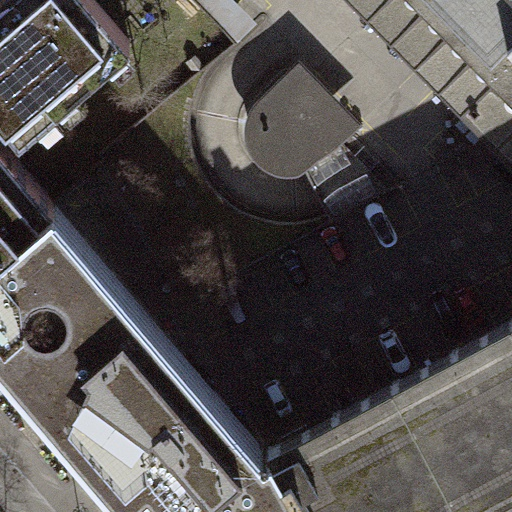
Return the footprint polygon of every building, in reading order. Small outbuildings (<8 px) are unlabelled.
[(0,112),(20,136),(131,41),(96,0),(0,0),(0,247),(55,201),(0,137),(0,112)] [(234,0),(194,0),(236,43),(257,23),(234,0)] [(511,0),(348,0),(511,165),(511,0)] [(339,139),(283,80),(260,102),(253,114),(251,126),(253,139),(259,151),(269,159),(282,164),(295,164),(307,160),(339,139)] [(148,485),(171,511),(311,511),(272,446),(267,448),(55,201),(0,247),(0,357),(126,504),(148,485)] [(511,317),(272,446),(311,511),(465,511),(511,487),(511,317)]
